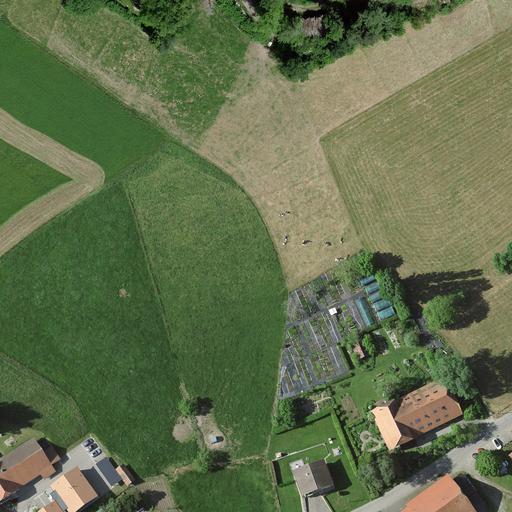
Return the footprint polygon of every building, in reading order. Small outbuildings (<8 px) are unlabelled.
[(364,343),(351,348),(357,363),(370,357),(364,343)] [(443,382),(398,402),(416,440),(460,420),(443,382)] [(398,402),(369,414),(386,454),(416,440),(398,402)] [(31,443),(0,462),(0,501),(48,470),(31,443)] [(320,463),(288,474),(297,501),(329,490),(320,463)] [(120,466),(112,471),(125,488),(132,482),(120,466)] [(75,511),(96,498),(77,471),(52,489),(68,511),(75,511)] [(469,511),(445,480),(401,511),(469,511)]
